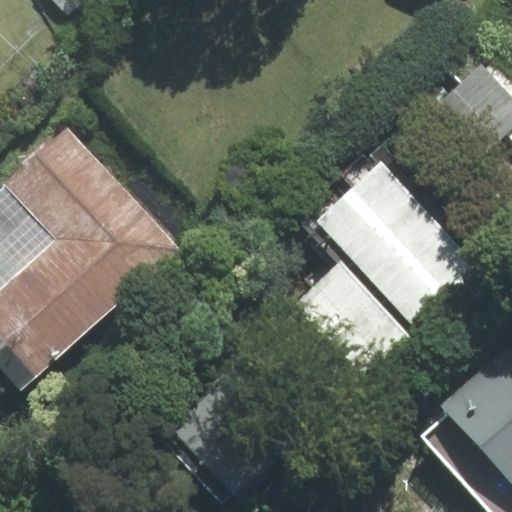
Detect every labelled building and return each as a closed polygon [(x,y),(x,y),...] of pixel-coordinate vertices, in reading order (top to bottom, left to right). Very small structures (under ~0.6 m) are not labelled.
[(511,126),(511,98),(481,65),(428,114),(473,162),(511,126)] [(67,128),(0,188),(0,365),(22,389),(177,248),(67,128)] [(486,276),(381,163),(303,231),(338,268),(281,320),(352,396),(486,276)] [(511,511),(511,350),(421,431),(493,511),(511,511)] [(175,438),(230,496),(304,427),(249,369),(175,438)]
